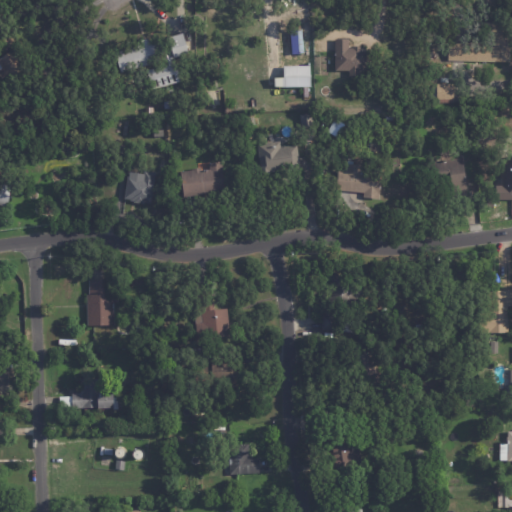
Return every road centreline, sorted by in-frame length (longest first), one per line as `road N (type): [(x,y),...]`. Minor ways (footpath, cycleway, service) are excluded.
road 1 (residential): [(0,234),(89,228),(191,248),(312,229),(391,235),(511,224)]
road 2 (residential): [(275,233),(304,511)]
road 3 (residential): [(35,232),(44,511)]
